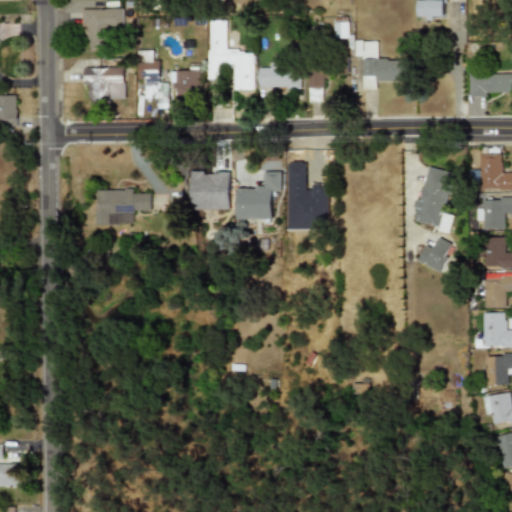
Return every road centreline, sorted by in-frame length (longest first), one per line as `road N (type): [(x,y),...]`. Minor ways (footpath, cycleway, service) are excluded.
road 1 (tertiary): [(51,511),(44,0)]
road 2 (residential): [(48,136),(511,129)]
